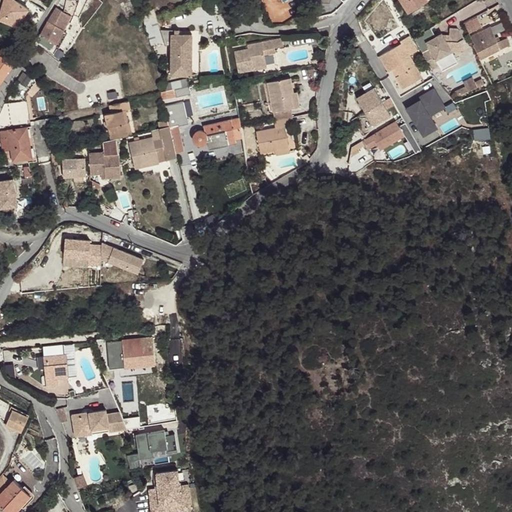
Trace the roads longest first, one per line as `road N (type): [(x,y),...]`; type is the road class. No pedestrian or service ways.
road 1 (residential): [(340,23),(327,79),(326,161),(257,204),(213,247),(187,259),(156,253),(72,216),(42,231)]
road 2 (residential): [(0,384),(43,405),(62,434),(64,476),(81,511)]
